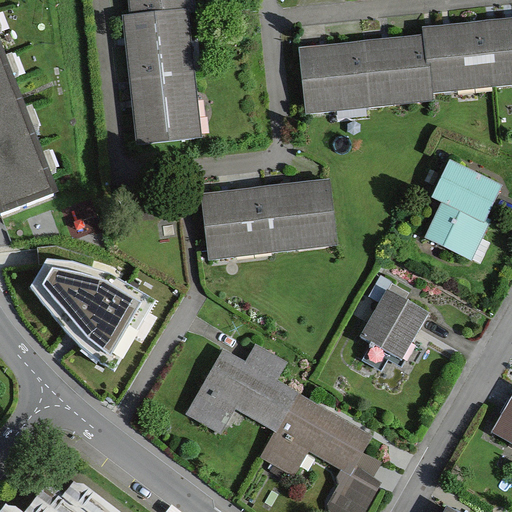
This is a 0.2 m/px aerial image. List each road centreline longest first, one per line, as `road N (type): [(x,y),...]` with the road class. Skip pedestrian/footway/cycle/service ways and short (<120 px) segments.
road 1 (residential): [(402,511),(511,318)]
road 2 (residential): [(56,397),(204,511)]
